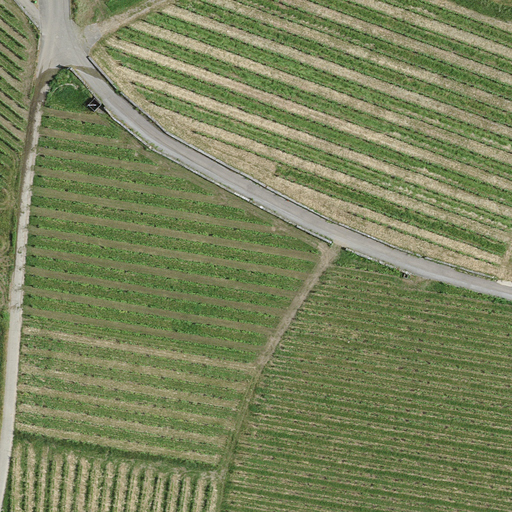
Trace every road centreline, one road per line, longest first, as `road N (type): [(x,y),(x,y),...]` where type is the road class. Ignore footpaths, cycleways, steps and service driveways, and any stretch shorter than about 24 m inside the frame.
road 1 (track): [(32,0),(134,119),(342,241),(511,295)]
road 2 (track): [(59,27),(43,76),(23,209),(0,484)]
